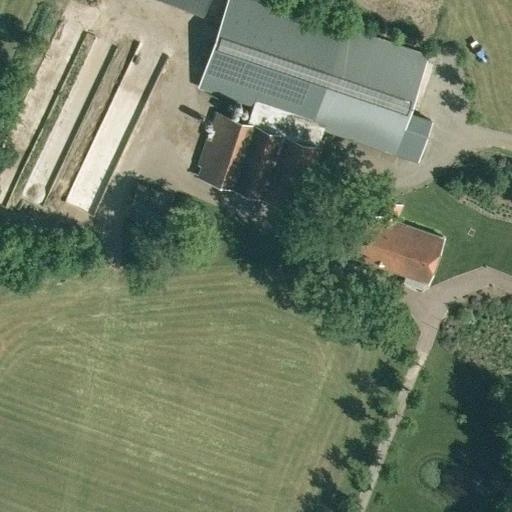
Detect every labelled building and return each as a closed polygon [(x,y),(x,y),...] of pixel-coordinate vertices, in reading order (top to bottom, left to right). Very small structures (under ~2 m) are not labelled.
[(175,0),(204,11),(208,0),(175,0)] [(414,84),(423,61),(416,38),(372,50),(366,31),(279,0),(233,0),(224,26),(203,86),(224,93),(245,87),(252,114),(245,116),(228,163),(223,165),(228,181),(270,196),(293,131),(272,124),(269,113),(288,120),(316,113),(323,115),(343,110),(350,135),(426,162),(436,133),(411,124),(420,100),(370,83),(374,70),(414,84)] [(142,29),(138,42),(169,51),(173,38),(142,29)] [(134,56),(115,94),(145,109),(164,71),(134,56)] [(92,159),(96,160),(95,182),(102,183),(103,161),(109,162),(110,140),(93,139),(92,159)] [(173,194),(138,182),(127,215),(162,227),(173,194)] [(426,281),(442,236),(396,219),(402,203),(385,198),(380,214),(366,209),(350,255),(426,281)]
